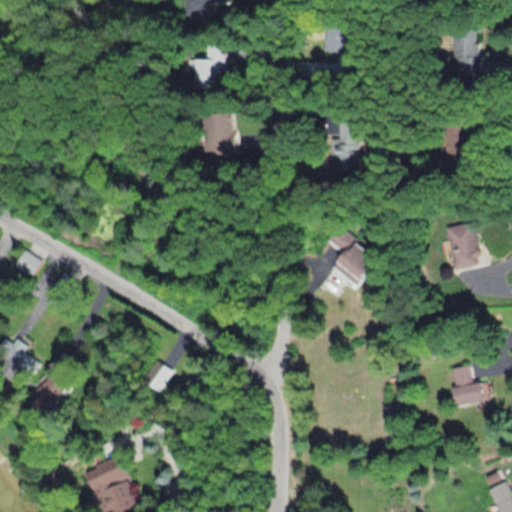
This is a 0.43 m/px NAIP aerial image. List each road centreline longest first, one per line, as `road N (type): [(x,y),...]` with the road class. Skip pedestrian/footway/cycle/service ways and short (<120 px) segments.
road 1 (residential): [(281,511),(281,420),(272,392),(273,0)]
road 2 (residential): [(272,392),(80,264),(0,223)]
